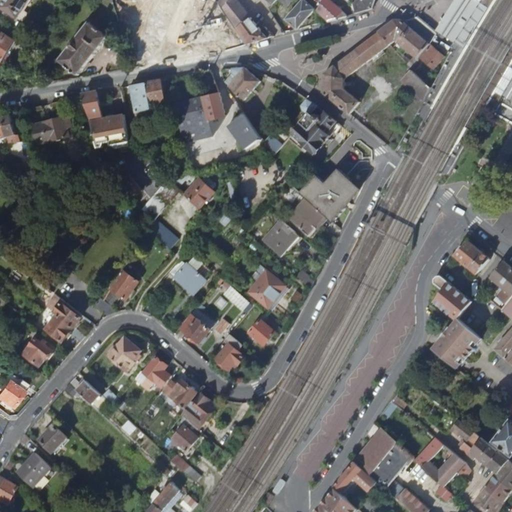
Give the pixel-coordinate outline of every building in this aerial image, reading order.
[(30,0),(5,0),(1,8),(18,19),(30,0)] [(230,0),(226,7),(241,29),(254,18),(238,0),(230,0)] [(307,0),(305,0),(289,19),(301,28),(317,9),(307,0)] [(307,0),(317,9),(332,21),(351,15),(332,0),(307,0)] [(351,0),(357,4),(358,13),(375,9),(378,0),(351,0)] [(488,8),(480,3),(477,1),(475,0),(456,0),(453,5),(446,16),(437,31),(452,41),(454,42),(464,48),(488,8)] [(482,0),(480,3),(488,8),(493,0),(482,0)] [(141,49),(165,41),(158,17),(133,24),(141,49)] [(407,21),(432,43),(438,34),(428,25),(418,17),(407,21)] [(241,29),(251,44),(267,39),(277,36),(269,27),(265,30),(254,18),(241,29)] [(203,20),(199,23),(205,32),(209,29),(203,20)] [(398,40),(416,55),(420,58),(432,43),(407,21),(399,20),(391,26),(383,32),(391,45),(398,40)] [(111,37),(92,22),(63,61),(82,75),(111,37)] [(0,70),(18,43),(0,31),(0,70)] [(359,50),(326,76),(325,93),(352,115),(362,102),(345,89),(347,79),(391,46),(391,45),(383,32),(359,50)] [(121,41),(116,38),(108,48),(113,52),(121,41)] [(451,47),(443,42),(441,45),(449,50),(451,47)] [(416,55),(409,62),(412,65),(413,66),(420,58),(416,55)] [(240,77),(231,89),(246,101),(262,81),(247,69),(234,69),(234,72),(240,77)] [(404,81),(425,101),(433,88),(413,70),(404,81)] [(203,73),(208,88),(218,86),(213,71),(203,73)] [(147,83),(151,104),(159,102),(167,101),(163,81),(147,83)] [(126,115),(128,128),(136,139),(143,133),(141,127),(159,123),(158,119),(163,117),(160,108),(153,110),(151,104),(147,83),(135,86),(132,86),(137,111),(125,112),(126,115)] [(83,96),(98,138),(96,142),(97,147),(102,147),(105,142),(111,141),(112,145),(121,144),(130,142),(128,128),(126,115),(103,119),(98,92),(83,95),(83,96)] [(176,115),(185,147),(213,139),(225,119),(221,93),(174,105),(176,115)] [(302,106),(303,111),(309,116),(312,112),(317,106),(307,99),(302,106)] [(164,107),(167,117),(176,115),(174,105),(164,107)] [(303,124),(290,141),(302,149),(303,150),(307,146),(317,154),(331,136),(329,133),(338,122),(325,112),(322,116),(320,114),(318,115),(317,116),(312,112),(309,116),(303,124)] [(413,112),(406,124),(410,126),(417,115),(413,112)] [(0,139),(8,138),(10,144),(21,141),(19,135),(15,136),(10,115),(0,117),(0,139)] [(229,125),(247,150),(262,139),(244,115),(229,125)] [(71,136),(66,117),(34,125),(40,144),(71,136)] [(400,121),(387,144),(396,152),(410,126),(406,124),(400,121)] [(265,140),(275,154),(283,145),(271,135),(265,140)] [(91,151),(96,166),(104,165),(98,149),(91,151)] [(22,164),(26,180),(36,178),(31,160),(22,164)] [(96,166),(97,174),(116,170),(114,162),(104,165),(96,166)] [(229,166),(233,186),(236,197),(243,196),(237,170),(247,168),(246,163),(229,166)] [(319,176),(303,194),(311,201),(329,217),(334,222),(361,190),(353,182),(354,181),(341,170),(328,184),(319,176)] [(119,182),(121,191),(131,200),(142,191),(129,174),(119,182)] [(213,183),(206,177),(203,177),(200,181),(197,178),(183,195),(198,208),(213,192),(210,190),(214,186),(213,183)] [(167,182),(142,210),(153,219),(147,230),(170,250),(179,240),(155,219),(179,192),(181,190),(174,185),(169,181),(167,181),(167,182)] [(311,201),(294,221),(314,239),(322,231),(319,229),(329,217),(311,201)] [(217,219),(224,225),(232,217),(225,210),(217,219)] [(286,222),(268,242),(281,253),(287,246),(289,247),(300,235),(286,222)] [(456,256),(479,275),(491,260),(480,250),(469,241),(456,256)] [(170,273),(195,293),(206,280),(195,271),(201,263),(192,256),(185,265),(180,261),(170,273)] [(491,278),(505,289),(497,299),(506,306),(510,309),(511,305),(511,267),(505,261),(491,278)] [(267,270),(261,265),(257,270),(263,275),(250,292),(270,308),(288,286),(267,269),(267,270)] [(303,269),(298,275),(312,288),(315,281),(303,269)] [(122,271),(105,301),(116,310),(123,297),(128,300),(139,281),(122,271)] [(444,291),(434,303),(457,321),(458,320),(473,302),(440,274),(433,282),(444,291)] [(480,293),(483,295),(494,304),(497,301),(483,289),(480,293)] [(232,299),(244,310),(251,302),(239,291),(232,299)] [(64,300),(56,294),(55,296),(63,302),(64,300)] [(83,318),(63,302),(55,296),(48,305),(55,311),(59,315),(87,337),(90,333),(79,323),(83,318)] [(95,306),(108,316),(119,313),(116,310),(105,301),(101,298),(95,306)] [(181,329),(201,344),(212,329),(207,325),(210,322),(204,318),(201,321),(193,314),(181,329)] [(59,315),(48,330),(63,342),(70,334),(81,343),(87,337),(59,315)] [(457,321),(454,325),(447,334),(441,341),(433,350),(458,369),(464,362),(465,360),(466,361),(476,349),(475,349),(482,340),(458,320),(457,321)] [(276,333),(261,321),(251,333),(265,346),(276,333)] [(511,331),(496,351),(498,352),(511,363),(511,350),(511,349),(511,331)] [(231,345),(218,360),(231,370),(237,363),(241,366),(248,357),(240,351),(245,345),(232,334),(227,341),(231,345)] [(125,338),(110,356),(129,373),(136,364),(134,362),(142,352),(125,338)] [(53,352),(36,340),(24,356),(40,368),(46,361),(47,361),(48,361),(49,361),(53,354),(52,354),(53,352)] [(158,355),(145,372),(162,387),(171,375),(164,369),(169,364),(158,355)] [(414,378),(410,382),(416,386),(419,382),(414,378)] [(79,392),(92,404),(102,395),(87,380),(82,386),(79,383),(75,379),(75,380),(71,384),(79,392)] [(184,379),(169,397),(183,408),(198,391),(184,379)] [(0,399),(13,409),(29,387),(22,381),(16,389),(9,383),(0,395),(0,399)] [(65,391),(73,398),(79,392),(71,384),(65,391)] [(103,396),(114,406),(119,399),(109,390),(103,396)] [(195,400),(183,415),(199,430),(217,409),(210,403),(212,402),(203,394),(197,401),(195,400)] [(489,398),(497,404),(499,402),(492,397),(491,396),(489,398)] [(496,406),(505,413),(508,409),(499,402),(497,404),(496,406)] [(502,416),(505,413),(496,406),(493,409),(502,416)] [(443,407),(430,424),(440,432),(447,437),(454,429),(460,421),(443,407)] [(511,419),(492,442),(511,458),(511,457),(511,419)] [(454,429),(468,440),(475,432),(460,421),(454,429)] [(183,423),(171,437),(185,450),(198,436),(183,423)] [(54,426),(40,441),(54,453),(68,438),(54,426)] [(369,445),(356,462),(379,482),(398,499),(404,492),(392,482),(412,457),(400,445),(382,430),(377,436),(369,445)] [(468,440),(476,446),(482,438),(475,432),(468,440)] [(485,464),(488,467),(500,452),(482,438),(476,446),(473,449),(471,452),(477,457),(485,464)] [(467,463),(456,455),(437,439),(424,453),(417,461),(444,485),(446,487),(458,473),(467,463)] [(466,443),(473,449),(476,446),(468,440),(466,443)] [(465,451),(468,455),(471,452),(473,449),(466,443),(463,444),(461,442),(459,445),(465,451)] [(494,471),(498,474),(510,460),(500,452),(488,467),(494,471)] [(38,453),(20,473),(35,488),(54,468),(38,453)] [(183,472),(195,483),(201,477),(178,455),(172,461),(183,472)] [(511,461),(510,460),(498,474),(494,478),(500,483),(502,481),(511,490),(511,461)] [(458,473),(466,478),(469,474),(472,471),(468,464),(467,463),(458,473)] [(0,476),(0,498),(7,502),(16,485),(0,476)] [(494,478),(486,488),(503,502),(507,497),(511,490),(502,481),(500,483),(494,478)] [(165,491),(153,505),(162,511),(181,491),(172,483),(165,491)] [(438,492),(448,501),(454,494),(446,487),(444,485),(438,492)] [(486,488),(474,503),(484,511),(495,511),(503,502),(486,488)] [(398,499),(410,509),(412,511),(426,511),(429,509),(406,489),(404,492),(398,499)] [(361,511),(356,507),(336,490),(326,501),(319,509),(316,511),(361,511)] [(263,503),(268,506),(274,497),(269,494),(263,503)] [(191,498),(185,507),(191,511),(197,504),(191,498)]
